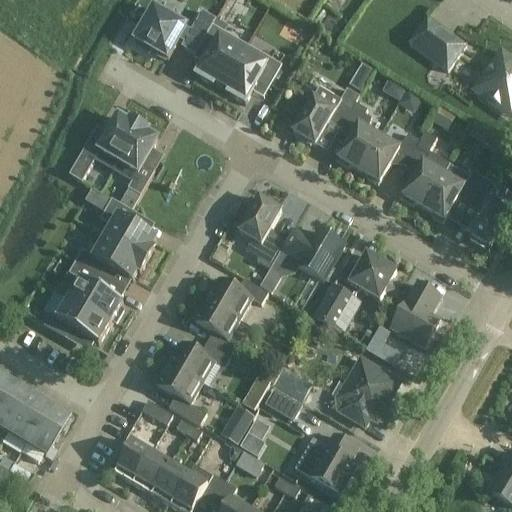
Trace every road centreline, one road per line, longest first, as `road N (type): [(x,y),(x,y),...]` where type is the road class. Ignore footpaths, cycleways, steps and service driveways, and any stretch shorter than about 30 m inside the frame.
road 1 (residential): [(251,154),(508,306)]
road 2 (residential): [(104,410),(251,154)]
road 3 (tertiary): [(387,511),(508,306)]
road 4 (residential): [(105,67),(251,154)]
road 5 (residential): [(94,511),(60,492),(104,410)]
road 6 (residential): [(0,349),(104,410)]
